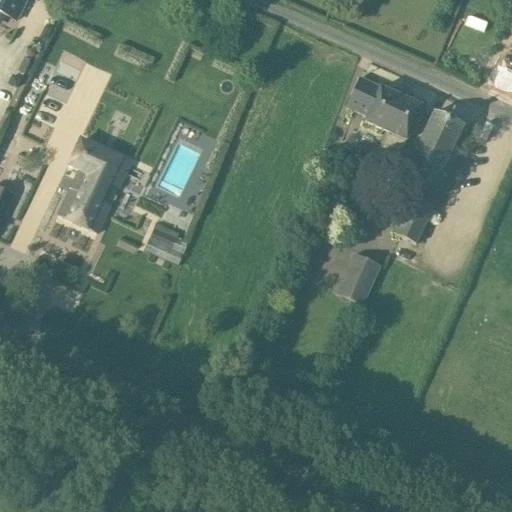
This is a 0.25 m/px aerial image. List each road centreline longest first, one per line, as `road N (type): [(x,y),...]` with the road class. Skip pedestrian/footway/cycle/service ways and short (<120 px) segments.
road 1 (unclassified): [(347,511),(0,324)]
road 2 (residential): [(243,0),(511,117)]
